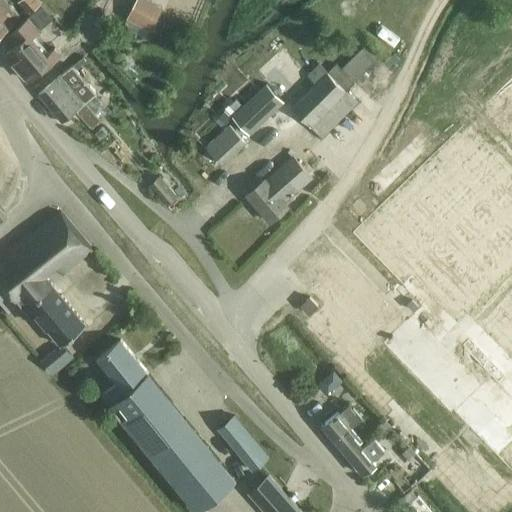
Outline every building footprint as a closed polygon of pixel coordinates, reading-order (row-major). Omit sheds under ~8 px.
[(0,0),(0,33),(20,16),(5,0),(0,0)] [(149,30),(158,15),(161,7),(147,0),(137,0),(123,25),(140,34),(144,27),(149,30)] [(18,42),(5,54),(27,79),(59,51),(55,47),(47,54),(31,36),(39,29),(53,17),(42,3),(28,16),(10,32),(18,42)] [(88,12),(81,24),(89,28),(96,17),(88,12)] [(355,80),(376,60),(362,47),(341,68),(335,63),(326,72),(318,63),(307,74),(316,84),(292,107),(321,137),(356,102),(345,91),(355,80)] [(97,118),(84,103),(96,93),(72,65),(38,93),(62,121),(74,111),(87,126),(97,118)] [(250,134),(285,102),(267,83),(232,115),(250,134)] [(224,112),(218,117),(225,124),(231,119),(224,112)] [(222,164),(245,142),(229,125),(206,147),(222,164)] [(116,149),(112,153),(119,161),(123,158),(116,149)] [(246,195),(269,222),(288,205),(285,201),(311,177),(292,155),(266,179),(265,178),(246,195)] [(149,168),(146,166),(136,174),(158,197),(167,189),(149,168)] [(64,273),(92,250),(62,212),(60,210),(27,237),(0,258),(0,279),(33,321),(39,316),(59,341),(83,321),(60,293),(58,295),(54,289),(56,287),(46,275),(57,265),(64,273)] [(309,313),(317,305),(309,297),(301,305),(309,313)] [(147,373),(120,340),(97,358),(117,382),(101,395),(197,511),(235,479),(148,372),(147,373)] [(358,442),(359,442),(361,440),(354,431),(365,423),(349,403),(322,424),(344,453),(345,452),(358,442)] [(221,426),(220,430),(253,471),(264,459),(231,415),(221,426)] [(358,442),(345,452),(362,473),(375,463),(372,459),(385,449),(375,436),(362,446),(359,442),(358,442)] [(265,511),(301,511),(270,477),(250,494),(265,511)]
